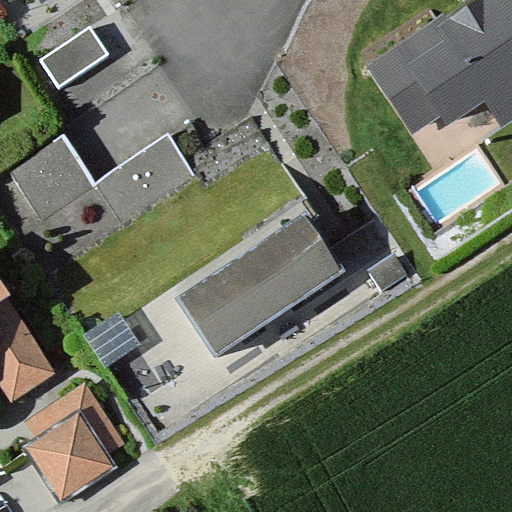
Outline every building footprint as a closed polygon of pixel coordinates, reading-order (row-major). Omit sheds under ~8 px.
[(438,18),(369,65),(416,133),(435,120),(447,136),(484,111),(501,135),(511,127),(511,0),(507,0),(452,38),(438,18)] [(89,33),(42,65),(59,91),(107,58),(89,33)] [(94,188),(63,141),(0,182),(0,213),(41,276),(194,177),(169,139),(94,188)] [(302,228),(178,309),(214,363),(338,282),(302,228)] [(0,385),(11,402),(51,376),(0,300),(0,385)] [(42,445),(27,454),(62,508),(118,472),(108,457),(126,446),(88,387),(29,425),(42,445)]
